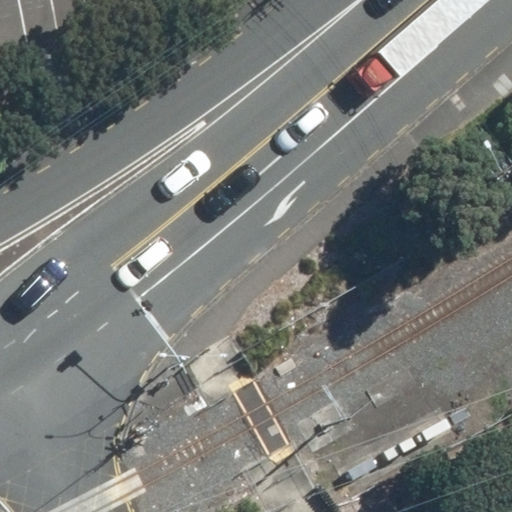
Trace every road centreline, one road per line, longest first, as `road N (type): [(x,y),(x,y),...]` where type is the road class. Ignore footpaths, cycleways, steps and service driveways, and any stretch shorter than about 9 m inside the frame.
road 1 (secondary): [(0,323),(377,0)]
road 2 (secondary): [(488,0),(133,295)]
road 3 (secondary): [(0,219),(334,0)]
road 4 (tertiary): [(133,295),(101,380),(92,508)]
road 5 (secondary): [(133,295),(0,369)]
